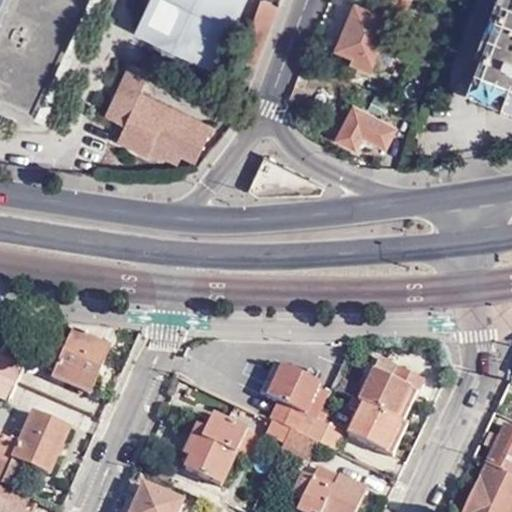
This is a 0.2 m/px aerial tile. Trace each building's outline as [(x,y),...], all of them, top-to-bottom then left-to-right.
[(2,0),(0,6),(0,84),(41,104),(89,0),(2,0)] [(165,0),(150,41),(228,70),(254,0),(165,0)] [(261,61),(284,1),(281,0),(263,0),(245,46),(251,49),(249,55),(261,61)] [(511,0),(506,0),(506,3),(509,4),(505,15),(502,14),(496,29),(490,45),(494,46),(490,56),(486,55),(474,86),(511,100),(511,0)] [(497,0),(494,10),(502,14),(505,15),(509,4),(506,3),(506,0),(497,0)] [(394,20),(358,4),(338,49),(355,57),(353,62),(371,70),(394,20)] [(479,52),(486,55),(490,56),(494,46),(490,45),(496,29),(490,26),(479,52)] [(251,49),(245,46),(243,53),(249,55),(251,49)] [(238,83),(251,89),(261,61),(249,55),(238,83)] [(225,99),(133,58),(111,108),(130,117),(123,133),(166,153),(168,149),(181,157),(186,147),(200,154),(225,99)] [(308,93),(295,88),(293,91),(291,100),(303,105),(308,93)] [(397,128),(355,106),(340,139),(359,148),(365,135),(388,147),(397,128)] [(262,166),(250,191),(258,197),(322,195),(326,187),(296,172),(284,166),(266,158),(262,166)] [(109,344),(115,331),(77,328),(56,376),(92,392),(113,345),(109,344)] [(0,351),(0,356),(21,365),(28,349),(8,341),(0,351)] [(0,356),(0,376),(14,382),(21,365),(0,356)] [(373,374),(391,382),(397,369),(379,361),(373,374)] [(262,396),(268,399),(284,366),(278,363),(262,396)] [(271,421),(272,421),(290,430),(298,434),(306,416),(321,384),(284,366),(268,399),(279,404),(271,421)] [(411,391),(418,394),(424,382),(397,369),(391,382),(373,374),(358,405),(363,407),(348,437),(385,456),(401,426),(395,423),(411,391)] [(0,396),(7,400),(14,382),(0,376),(0,396)] [(342,379),(337,391),(356,399),(362,387),(342,379)] [(403,426),(418,394),(411,391),(395,423),(401,426),(403,426)] [(0,439),(0,459),(11,464),(14,457),(28,464),(49,473),(70,427),(34,412),(22,440),(14,437),(15,435),(4,430),(0,439)] [(235,454),(246,432),(212,416),(206,431),(196,426),(184,454),(191,457),(185,470),(220,486),(235,454)] [(317,422),(306,416),(298,434),(309,439),(317,422)] [(266,433),(285,443),(290,430),(272,421),(266,433)] [(317,422),(309,439),(317,444),(335,452),(343,435),(317,422)] [(403,426),(401,426),(385,456),(392,459),(407,428),(403,426)] [(511,475),(511,428),(508,426),(488,465),(511,475)] [(246,430),(246,432),(235,454),(251,462),(263,437),(246,430)] [(309,462),(317,444),(309,439),(298,434),(290,430),(285,443),(281,449),(309,462)] [(3,483),(17,489),(28,464),(14,457),(11,464),(3,483)] [(0,481),(3,483),(11,464),(0,459),(0,481)] [(511,511),(511,475),(488,465),(466,511),(511,511)] [(310,480),(332,490),(339,476),(317,466),(312,477),(310,480)] [(312,477),(303,472),(293,496),(302,500),(297,510),(301,511),(354,511),(365,488),(339,476),(332,490),(310,480),(312,477)] [(131,511),(177,511),(182,502),(143,485),(131,511)] [(21,511),(27,499),(0,486),(0,511),(21,511)]
